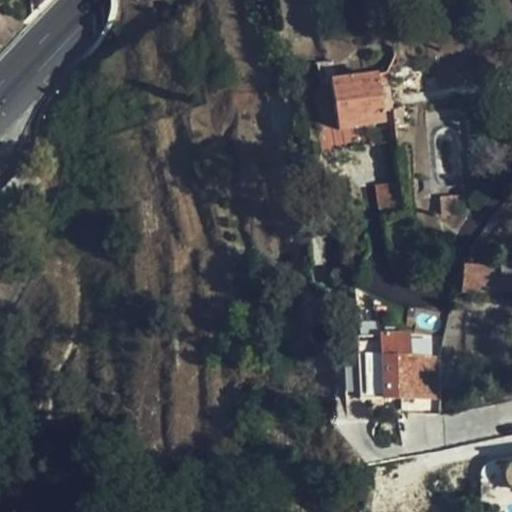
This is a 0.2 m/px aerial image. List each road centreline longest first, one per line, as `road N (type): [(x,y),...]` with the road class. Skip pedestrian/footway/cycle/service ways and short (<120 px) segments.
road 1 (motorway): [(0,92),(87,0)]
road 2 (unknown): [(511,387),(393,426)]
